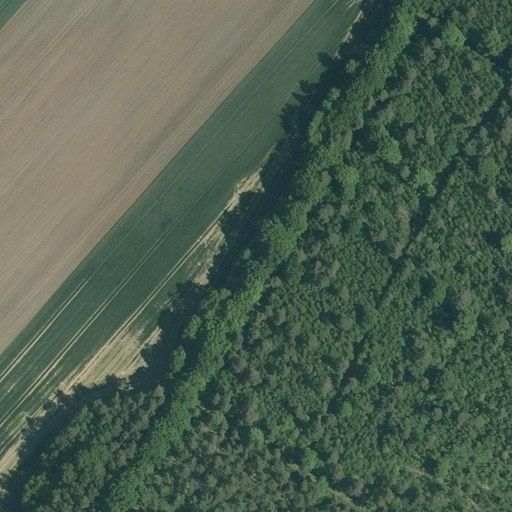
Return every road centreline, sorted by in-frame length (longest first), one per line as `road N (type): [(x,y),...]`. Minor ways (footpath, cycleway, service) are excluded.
road 1 (track): [(420,0),(187,390)]
road 2 (track): [(187,390),(376,511)]
road 3 (track): [(187,390),(113,511)]
